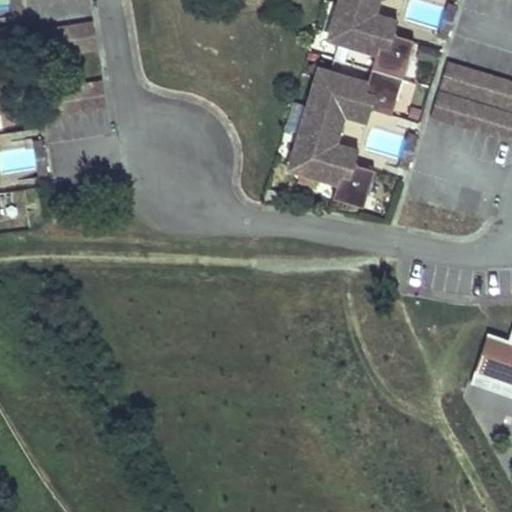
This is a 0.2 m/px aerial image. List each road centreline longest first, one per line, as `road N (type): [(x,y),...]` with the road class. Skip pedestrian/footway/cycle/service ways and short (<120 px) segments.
road 1 (residential): [(501,255),(444,254),(209,216),(191,206),(155,141)]
road 2 (residential): [(155,141),(124,86),(111,0)]
